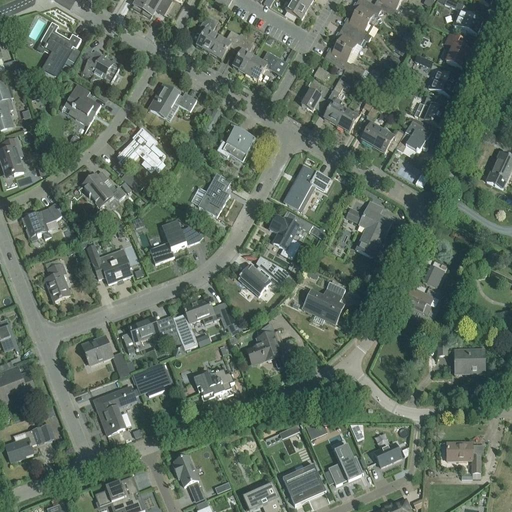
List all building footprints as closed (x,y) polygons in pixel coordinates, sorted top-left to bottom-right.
[(150,0),(135,0),(138,1),(133,11),(141,16),(150,0)] [(164,17),(172,3),(167,0),(150,0),(141,16),(151,21),(156,12),(164,17)] [(229,7),(218,0),(216,0),(214,5),(226,12),(229,7)] [(268,9),(273,0),(267,0),(264,6),(268,9)] [(313,1),(311,0),(293,0),(292,3),(307,12),(313,1)] [(378,18),(381,12),(382,12),(374,7),(362,0),(359,0),(355,8),(358,10),(354,16),(370,25),(375,16),(378,18)] [(401,3),(396,0),(378,0),(374,7),(382,12),(381,12),(396,20),(399,14),(396,12),(401,3)] [(448,0),(447,0),(445,6),(461,13),(464,7),(448,0)] [(307,12),(292,3),(286,13),(301,22),(307,12)] [(483,23),(461,13),(459,13),(453,28),(455,28),(453,32),(465,37),(467,33),(477,37),(483,23)] [(374,28),(370,25),(354,16),(351,22),(348,20),(342,29),(364,42),(368,44),(372,38),(369,37),(374,28)] [(209,55),(219,39),(212,35),(218,26),(206,19),(199,31),(205,34),(197,48),(209,55)] [(52,24),(41,44),(46,47),(44,50),(45,50),(43,53),(53,58),(44,73),(55,79),(64,64),(72,69),(79,56),(75,53),(81,42),(72,37),(69,42),(56,34),(59,28),(52,24)] [(361,48),(364,42),(342,29),(337,38),(340,40),(337,46),(352,55),(357,46),(361,48)] [(236,52),(243,40),(232,33),(226,43),(219,39),(209,55),(222,62),(230,49),(236,52)] [(465,50),(467,44),(450,36),(447,43),(454,46),(446,64),(462,71),(470,53),(465,50)] [(254,46),(243,40),(236,52),(241,55),(233,69),(245,76),(255,60),(248,57),(254,46)] [(346,64),(352,55),(337,46),(333,52),(330,50),(325,60),(361,81),(365,73),(352,65),(350,66),(346,64)] [(94,54),(82,76),(90,80),(93,76),(111,86),(123,65),(113,59),(110,64),(104,60),(107,55),(104,54),(102,58),(94,54)] [(272,73),(279,61),(268,54),(262,65),(255,60),(245,76),(258,84),(266,70),(272,73)] [(418,57),(415,64),(430,71),(433,64),(418,57)] [(3,67),(7,78),(18,75),(15,63),(4,66),(3,67)] [(329,75),(319,69),(314,78),(324,84),(329,75)] [(449,99),(457,82),(436,73),(428,90),(449,99)] [(340,81),(333,93),(339,96),(343,91),(348,93),(351,88),(340,81)] [(310,84),(300,101),(304,103),(302,107),(313,114),(321,99),(316,96),(320,89),(310,84)] [(13,112),(9,101),(4,85),(0,86),(0,131),(12,128),(7,114),(13,112)] [(87,100),(90,94),(76,86),(63,108),(77,116),(75,120),(89,128),(101,108),(87,100)] [(190,114),(197,102),(186,96),(184,99),(164,88),(161,95),(159,94),(153,105),(154,106),(151,112),(165,120),(174,105),(190,114)] [(39,90),(28,93),(32,104),(42,100),(39,90)] [(365,96),(362,102),(367,105),(364,111),(370,114),(376,103),(365,96)] [(420,106),(414,118),(418,120),(425,123),(438,129),(445,113),(440,111),(443,105),(428,98),(424,107),(420,106)] [(337,128),(346,113),(339,109),(341,105),(335,101),(324,121),(337,128)] [(383,107),(376,103),(370,114),(377,118),(383,107)] [(209,121),(215,124),(221,114),(215,111),(209,121)] [(352,117),(346,113),(337,128),(349,135),(361,116),(354,113),(352,117)] [(399,146),(396,151),(403,155),(406,149),(416,155),(418,156),(420,155),(422,151),(424,152),(425,152),(426,152),(427,152),(427,151),(428,151),(428,150),(428,149),(428,148),(427,148),(427,147),(425,146),(428,141),(432,135),(425,131),(421,128),(412,123),(405,137),(404,136),(404,137),(399,146)] [(373,149),(383,133),(371,126),(361,142),(373,149)] [(157,144),(142,131),(136,137),(137,138),(117,160),(121,163),(118,166),(125,172),(142,153),(157,167),(161,163),(161,164),(163,162),(162,161),(165,158),(154,148),(157,144)] [(223,143),(217,154),(227,160),(229,156),(242,164),(255,142),(236,131),(227,146),(223,143)] [(392,142),(399,146),(404,137),(398,133),(394,140),(383,133),(373,149),(385,156),(392,142)] [(4,152),(0,153),(0,159),(6,177),(12,175),(12,176),(14,176),(14,178),(24,174),(19,160),(22,159),(17,141),(2,146),(4,152)] [(491,175),(486,184),(503,191),(507,182),(511,173),(511,170),(511,160),(502,156),(496,168),(494,167),(491,175)] [(436,166),(429,162),(422,174),(429,178),(436,166)] [(298,180),(284,205),(301,214),(309,199),(314,190),(323,195),(330,182),(304,168),(298,180)] [(128,172),(121,181),(138,195),(145,187),(128,172)] [(103,186),(108,181),(102,174),(83,189),(90,198),(89,199),(90,200),(91,199),(99,208),(112,197),(120,202),(126,197),(119,189),(116,192),(112,188),(108,191),(103,186)] [(217,176),(198,209),(217,220),(230,197),(223,193),(226,188),(228,190),(231,184),(221,178),(217,176)] [(246,183),(243,188),(249,192),(252,187),(246,183)] [(382,210),(370,205),(359,228),(366,231),(356,252),(373,260),(380,245),(377,244),(381,237),(385,239),(390,228),(382,224),(384,220),(379,217),(382,210)] [(46,226),(56,222),(62,218),(60,214),(54,207),(48,211),(22,221),(24,228),(26,228),(27,231),(26,232),(29,241),(31,240),(31,241),(35,240),(35,239),(37,238),(37,239),(42,237),(41,236),(43,236),(45,242),(51,240),(46,226)] [(292,241),(299,229),(309,235),(313,228),(289,215),(285,223),(277,218),(270,231),(279,236),(273,246),(285,252),(283,256),(291,260),(299,245),(292,241)] [(200,244),(203,240),(190,228),(180,232),(176,223),(161,228),(168,245),(150,252),(155,267),(175,259),(173,254),(200,244)] [(321,230),(316,238),(322,242),(327,233),(321,230)] [(87,251),(99,282),(106,279),(108,287),(133,278),(131,273),(132,273),(131,270),(130,270),(123,251),(99,260),(94,248),(87,251)] [(292,276),(260,259),(255,266),(258,269),(256,271),(251,267),(242,278),(241,278),(238,281),(253,293),(259,300),(272,284),(270,283),(272,280),(281,288),(292,276)] [(51,280),(45,282),(53,304),(70,297),(62,276),(66,274),(63,266),(48,272),(51,280)] [(431,268),(423,285),(436,291),(444,274),(431,268)] [(310,293),(302,311),(336,327),(344,309),(339,306),(342,299),(345,292),(329,285),(323,299),(310,293)] [(434,300),(412,289),(408,297),(403,307),(427,317),(431,308),(434,300)] [(222,320),(220,314),(217,308),(211,310),(208,301),(184,310),(185,314),(184,314),(185,316),(173,321),(176,329),(175,329),(184,352),(198,347),(190,325),(203,320),(205,326),(215,322),(216,323),(222,320)] [(176,329),(173,321),(172,319),(156,325),(153,320),(129,329),(131,335),(122,338),(129,356),(138,352),(135,344),(159,335),(161,341),(167,339),(171,351),(171,355),(173,361),(186,356),(184,352),(175,329),(176,329)] [(0,342),(1,342),(5,353),(17,348),(6,320),(0,323),(0,321),(0,342)] [(228,324),(224,326),(228,325),(233,332),(229,334),(232,338),(243,333),(235,320),(228,324)] [(277,334),(275,334),(271,325),(257,335),(259,340),(257,341),(260,349),(249,353),(254,366),(265,362),(264,357),(272,354),(278,370),(300,362),(293,342),(281,346),(277,334)] [(236,337),(229,340),(232,346),(238,343),(236,337)] [(97,345),(83,350),(87,361),(86,361),(87,363),(88,363),(89,366),(103,361),(104,363),(113,359),(105,338),(96,342),(97,345)] [(438,343),(438,358),(447,357),(447,343),(438,343)] [(484,352),(455,353),(455,365),(454,365),(454,367),(455,367),(455,374),(472,374),(472,373),(477,373),(477,376),(485,376),(484,352)] [(131,377),(123,355),(122,354),(122,355),(115,358),(119,369),(116,370),(120,381),(131,377)] [(164,366),(133,377),(139,396),(140,398),(148,395),(149,398),(165,392),(163,389),(171,386),(164,366)] [(21,378),(18,369),(1,375),(3,380),(0,380),(0,402),(2,407),(36,395),(29,375),(21,378)] [(232,377),(231,375),(226,377),(224,372),(215,376),(214,373),(194,381),(197,391),(200,390),(202,394),(201,394),(202,396),(204,399),(219,394),(220,396),(227,393),(226,391),(231,390),(230,387),(235,385),(232,378),(233,378),(232,377)] [(108,398),(94,403),(108,438),(125,431),(117,411),(136,403),(131,390),(108,399),(108,398)] [(55,417),(53,408),(39,413),(41,421),(55,417)] [(324,427),(305,426),(311,441),(327,434),(324,427)] [(16,445),(5,448),(11,465),(22,461),(21,459),(33,455),(31,449),(32,449),(32,448),(38,446),(38,447),(45,444),(54,441),(49,427),(40,430),(33,433),(26,435),(14,439),(16,445)] [(472,445),(447,445),(447,446),(447,462),(472,462),(472,474),(481,474),(481,459),(472,459),(472,445)] [(395,446),(374,455),(381,470),(402,460),(395,446)] [(335,468),(328,471),(336,488),(347,483),(348,485),(361,479),(361,477),(363,476),(356,459),(355,459),(355,460),(353,460),(347,448),(334,454),(340,466),(335,468)] [(175,467),(173,468),(177,477),(179,482),(181,481),(184,489),(188,488),(191,494),(200,491),(197,484),(199,483),(188,459),(174,465),(175,467)] [(295,478),(284,483),(294,506),(295,506),(316,496),(325,492),(321,484),(319,479),(310,483),(306,473),(295,478)] [(107,493),(95,498),(98,505),(97,505),(99,511),(112,506),(113,511),(122,511),(124,511),(144,511),(140,500),(136,502),(134,497),(138,495),(132,479),(106,489),(107,493)] [(270,488),(243,500),(248,511),(256,511),(263,509),(263,511),(281,511),(277,503),(279,502),(272,487),(270,488)] [(384,511),(409,511),(407,505),(406,502),(401,504),(392,509),(391,506),(386,509),(387,511),(384,511)]
